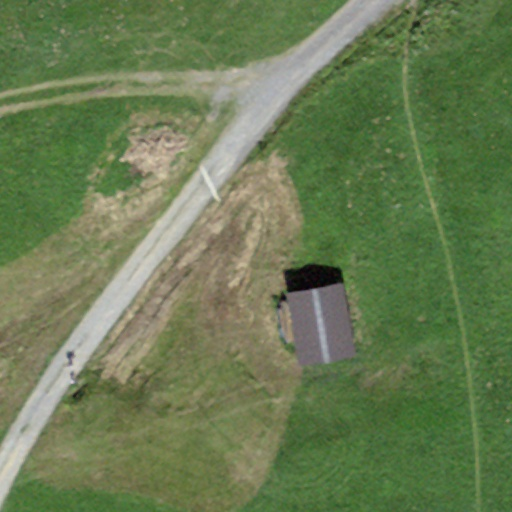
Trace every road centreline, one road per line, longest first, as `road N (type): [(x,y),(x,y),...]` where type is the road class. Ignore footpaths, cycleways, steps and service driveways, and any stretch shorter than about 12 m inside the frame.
road 1 (track): [(0,476),(87,342),(244,138),(377,0)]
road 2 (track): [(299,78),(91,90),(0,115)]
